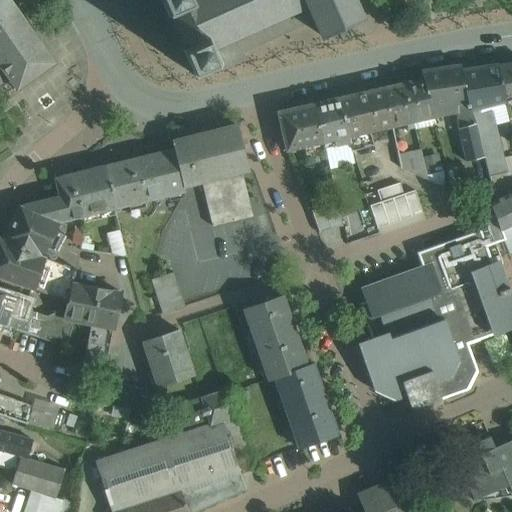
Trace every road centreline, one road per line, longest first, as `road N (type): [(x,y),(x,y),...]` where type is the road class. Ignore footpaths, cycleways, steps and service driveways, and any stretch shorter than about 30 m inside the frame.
road 1 (residential): [(254,85),(380,448)]
road 2 (unclassified): [(254,85),(388,48),(486,29),(511,32)]
road 3 (unknown): [(113,339),(312,268)]
road 4 (residential): [(121,79),(51,142),(0,203)]
road 5 (residential): [(234,511),(380,448)]
road 6 (unclassified): [(121,79),(161,105),(254,85)]
road 7 (residential): [(380,448),(511,392)]
